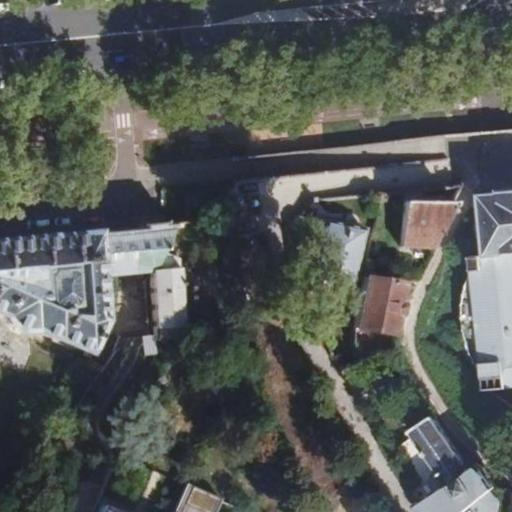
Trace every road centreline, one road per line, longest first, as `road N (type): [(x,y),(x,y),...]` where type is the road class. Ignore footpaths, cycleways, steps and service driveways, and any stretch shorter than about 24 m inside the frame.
road 1 (residential): [(398,511),(283,315),(262,195),(470,175),(467,145),(130,180)]
road 2 (primary): [(116,34),(319,16)]
road 3 (primary): [(319,16),(371,30),(511,20)]
road 4 (residential): [(116,34),(130,180)]
road 5 (residential): [(130,180),(109,199),(0,211)]
